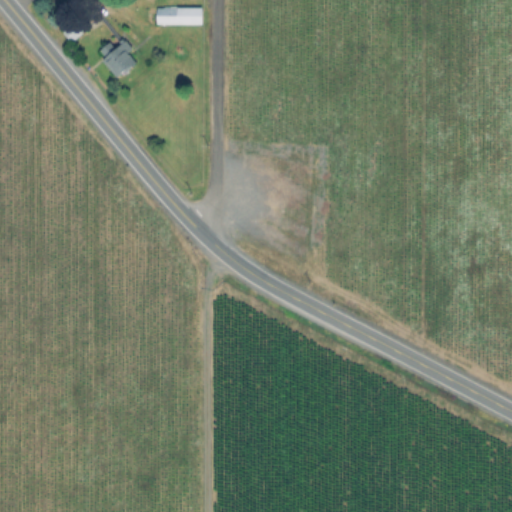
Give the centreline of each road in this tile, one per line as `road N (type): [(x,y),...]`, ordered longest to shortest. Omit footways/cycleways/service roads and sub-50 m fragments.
road 1 (secondary): [(5,0),(223,251),(511,412)]
road 2 (residential): [(202,231),(219,167),(217,0)]
